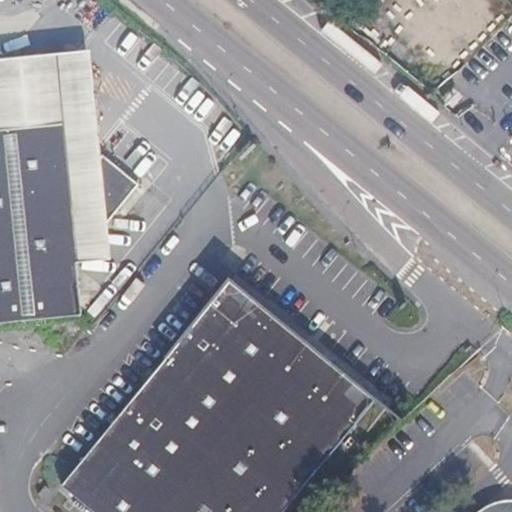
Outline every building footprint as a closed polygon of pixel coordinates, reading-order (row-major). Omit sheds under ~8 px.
[(0,58),(0,128),(56,124),(60,155),(85,176),(96,162),(84,51),(0,58)] [(56,124),(0,128),(0,322),(76,316),(70,264),(102,227),(136,188),(100,158),(96,162),(85,176),(60,155),(56,124)] [(102,227),(70,264),(105,260),(102,227)] [(310,335),(237,274),(69,480),(106,511),(286,511),(382,397),(358,376),(310,335)] [(477,511),(511,511),(511,500),(503,500),(485,506),(477,511)]
